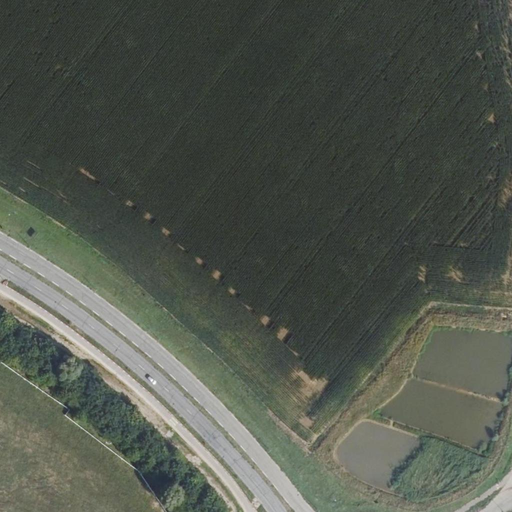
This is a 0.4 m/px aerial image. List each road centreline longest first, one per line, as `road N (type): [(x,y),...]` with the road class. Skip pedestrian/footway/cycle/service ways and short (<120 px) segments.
road 1 (primary): [(309,511),(225,417),(126,326),(0,240)]
road 2 (primary): [(0,264),(151,375),(276,511)]
